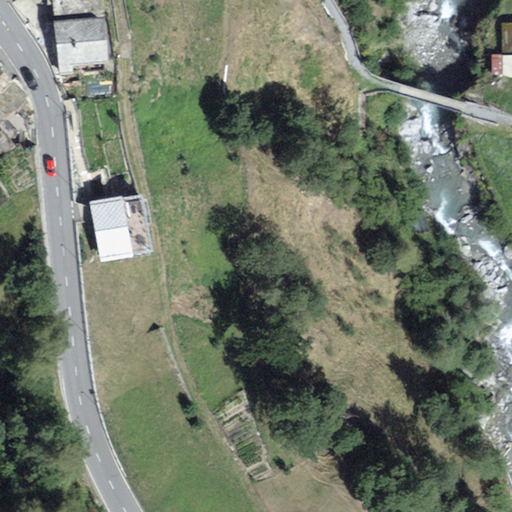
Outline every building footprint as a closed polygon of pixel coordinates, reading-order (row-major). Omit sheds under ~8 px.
[(52,0),(54,14),(90,11),(88,0),(52,0)] [(511,22),(502,23),(502,54),(511,53),(511,22)] [(94,24),(59,25),(60,59),(95,58),(94,24)] [(0,117),(21,96),(0,75),(0,117)] [(123,200),(92,205),(100,256),(131,252),(123,200)]
